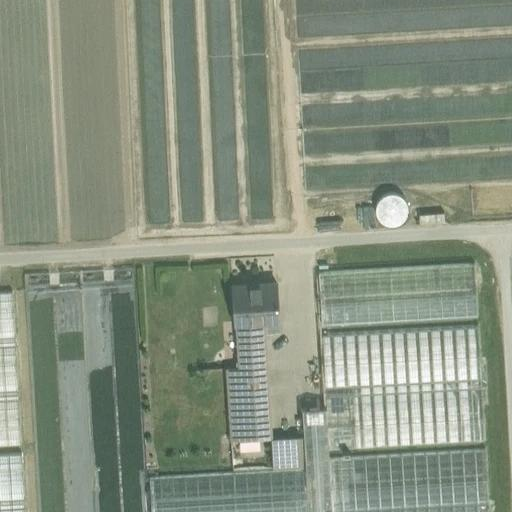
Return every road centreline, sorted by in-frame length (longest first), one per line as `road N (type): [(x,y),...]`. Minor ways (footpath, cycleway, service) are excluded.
road 1 (unclassified): [(0,260),(511,231)]
road 2 (track): [(503,231),(511,381)]
